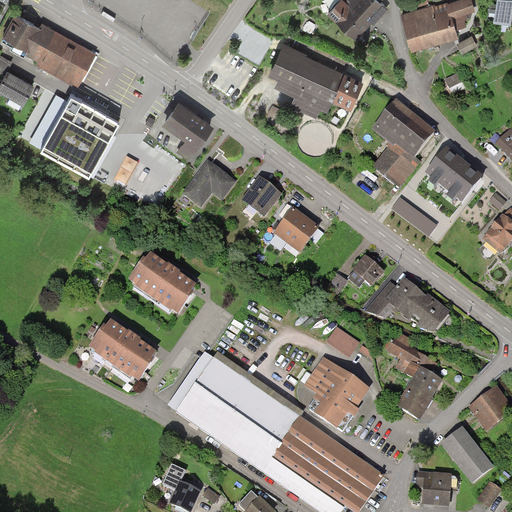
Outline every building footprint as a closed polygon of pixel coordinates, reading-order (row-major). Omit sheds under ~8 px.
[(342,0),(329,14),(353,37),(383,5),(378,0),(342,0)] [(458,0),(445,3),(451,26),(463,23),(461,13),(471,10),(468,0),(458,0)] [(496,0),(495,18),(510,19),(511,0),(496,0)] [(445,3),(402,14),(411,46),(454,35),(451,26),(445,3)] [(2,40),(24,52),(38,25),(16,14),(2,40)] [(38,25),(24,52),(39,60),(37,64),(75,84),(92,52),(39,24),(38,25)] [(470,36),(458,42),(462,51),(474,45),(470,36)] [(341,72),(282,45),(270,71),(279,75),(275,84),(295,93),(290,103),(316,114),(320,105),(325,108),(330,97),(341,72)] [(6,69),(0,78),(0,89),(10,95),(7,101),(17,107),(31,83),(6,69)] [(360,81),(341,72),(330,97),(349,106),(360,81)] [(458,75),(444,81),(447,89),(461,82),(458,75)] [(71,92),(42,145),(89,170),(117,117),(71,92)] [(212,125),(178,101),(164,121),(186,136),(176,151),(188,159),(212,125)] [(433,131),(394,101),(373,129),(392,144),(412,158),(433,131)] [(511,132),(510,131),(496,144),(511,161),(511,132)] [(412,158),(392,144),(374,168),(399,187),(418,163),(412,158)] [(482,175),(447,148),(427,173),(462,200),(482,175)] [(206,162),(182,194),(201,208),(211,195),(220,201),(234,183),(206,162)] [(257,179),(243,200),(265,216),(280,195),(257,179)] [(495,197),(489,204),(497,211),(503,203),(495,197)] [(293,209),(274,234),(298,252),(317,227),(293,209)] [(503,219),(511,226),(511,213),(509,211),(503,219)] [(501,218),(483,241),(500,254),(511,238),(511,226),(503,219),(501,218)] [(231,240),(226,247),(237,255),(242,248),(231,240)] [(148,254),(130,280),(177,313),(195,288),(148,254)] [(363,259),(353,271),(354,272),(364,280),(371,286),(381,274),(363,259)] [(364,280),(354,272),(348,279),(358,287),(364,280)] [(336,276),(332,281),(341,288),(345,282),(336,276)] [(390,284),(368,312),(387,320),(396,308),(424,328),(433,330),(446,313),(402,280),(395,288),(390,284)] [(108,321),(90,347),(137,382),(156,356),(108,321)] [(336,329),(326,342),(346,358),(357,344),(336,329)] [(415,378),(398,408),(419,420),(441,381),(424,371),(430,361),(408,349),(412,343),(399,336),(390,352),(402,358),(396,368),(415,378)] [(213,360),(176,413),(318,511),(341,511),(346,507),(353,511),(354,511),(380,475),(298,419),(302,413),(217,354),(213,360)] [(176,413),(213,360),(205,355),(168,408),(176,413)] [(323,359),(304,387),(317,395),(315,399),(322,404),(316,413),(337,427),(348,412),(350,414),(367,388),(323,359)] [(494,389),(468,408),(484,430),(510,411),(494,389)] [(461,430),(441,446),(470,483),(490,468),(461,430)] [(162,485),(176,490),(179,483),(184,472),(170,467),(162,485)] [(424,490),(422,504),(448,506),(451,476),(417,473),(416,490),(424,490)] [(176,490),(170,505),(185,511),(188,511),(198,492),(179,483),(176,490)] [(488,485),(476,502),(487,509),(499,492),(488,485)] [(207,490),(202,497),(213,504),(218,497),(207,490)] [(244,511),(246,511),(258,500),(250,493),(238,506),(244,511)] [(246,511),(271,511),(272,511),(259,499),(258,500),(246,511)]
